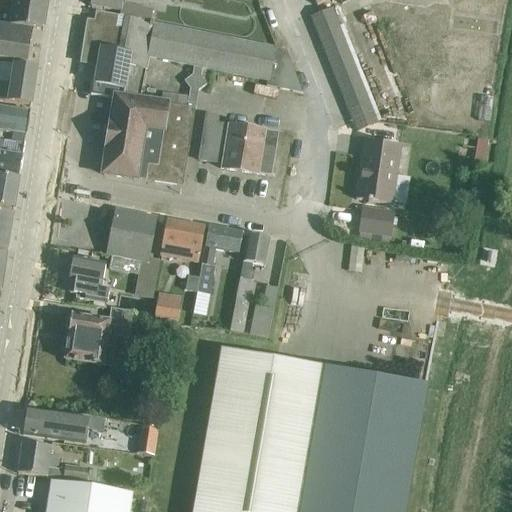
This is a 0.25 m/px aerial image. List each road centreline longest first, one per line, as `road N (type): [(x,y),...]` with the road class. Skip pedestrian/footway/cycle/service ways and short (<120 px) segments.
road 1 (residential): [(38,179),(279,222),(304,218),(320,198),(325,142),(272,0)]
road 2 (tertiary): [(0,429),(38,179)]
road 3 (tertiary): [(38,179),(68,0)]
